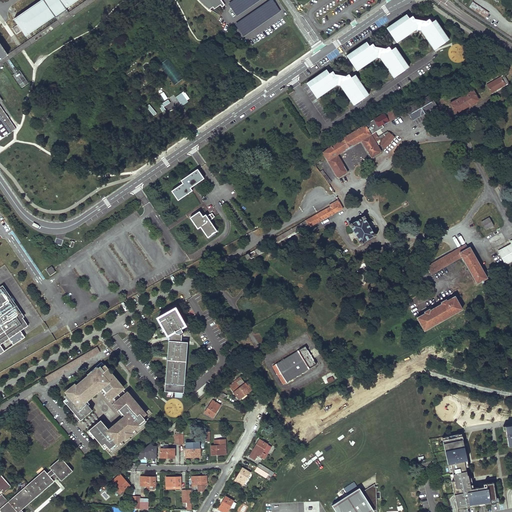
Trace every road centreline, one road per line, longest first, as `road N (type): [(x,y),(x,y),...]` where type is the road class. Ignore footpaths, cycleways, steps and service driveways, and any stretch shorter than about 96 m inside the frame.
road 1 (residential): [(323,55),(65,228),(33,224),(0,181)]
road 2 (residential): [(0,385),(335,195)]
